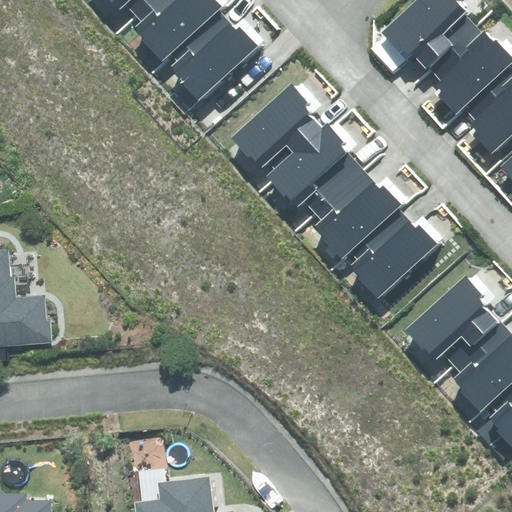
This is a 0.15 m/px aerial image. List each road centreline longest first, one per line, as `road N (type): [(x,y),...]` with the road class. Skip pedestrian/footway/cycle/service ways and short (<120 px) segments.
road 1 (residential): [(325,511),(219,398),(165,378),(0,389)]
road 2 (residential): [(511,226),(314,15)]
